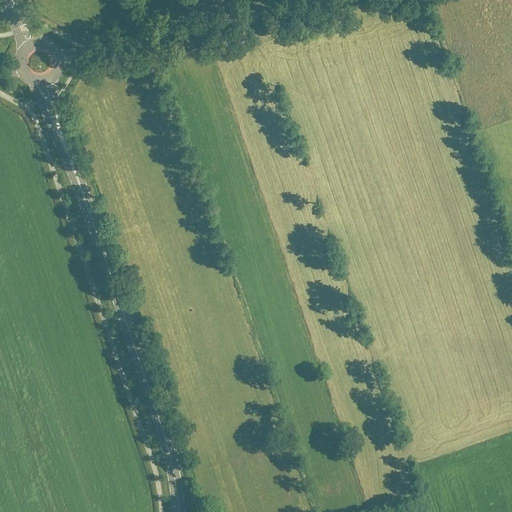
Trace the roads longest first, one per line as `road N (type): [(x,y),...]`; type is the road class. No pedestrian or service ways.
road 1 (tertiary): [(177,511),(156,411),(41,84)]
road 2 (unclassified): [(59,60),(319,0)]
